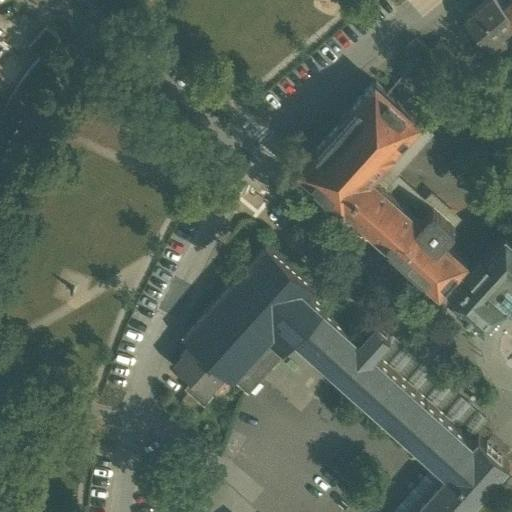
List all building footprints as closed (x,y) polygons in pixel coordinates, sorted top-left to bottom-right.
[(501,0),(483,0),(465,16),(494,50),(507,39),(498,29),(511,16),(511,14),(502,3),(503,2),(501,0)] [(511,0),(505,0),(503,2),(502,3),(511,14),(511,0)] [(45,26),(28,46),(41,57),(58,37),(45,26)] [(416,35),(405,45),(421,58),(430,50),(428,47),(430,46),(416,35)] [(454,56),(440,39),(430,46),(428,47),(444,65),(454,56)] [(375,80),(298,167),(342,205),(345,203),(371,173),(419,119),(375,80)] [(511,130),(502,123),(489,140),(511,158),(511,130)] [(421,218),(371,173),(345,203),(439,287),(442,284),(466,258),(442,237),(421,218)] [(433,204),(421,218),(442,237),(454,223),(433,204)] [(511,235),(505,229),(484,254),(480,250),(470,262),(466,258),(442,284),(449,290),(446,294),(485,329),(511,299),(511,235)] [(264,243),(183,333),(193,342),(224,370),(248,392),(295,339),(294,338),(321,307),(308,295),(315,287),(264,243)] [(472,441),(374,354),(390,336),(374,322),(358,340),(321,307),(294,338),(295,339),(445,473),(443,474),(410,511),(466,511),(503,470),(505,472),(507,469),(506,468),(509,464),(478,436),(472,441)] [(224,370),(193,342),(176,361),(193,376),(207,388),(208,388),(224,370)] [(207,388),(193,376),(184,386),(204,403),(213,393),(208,388),(207,388)]
